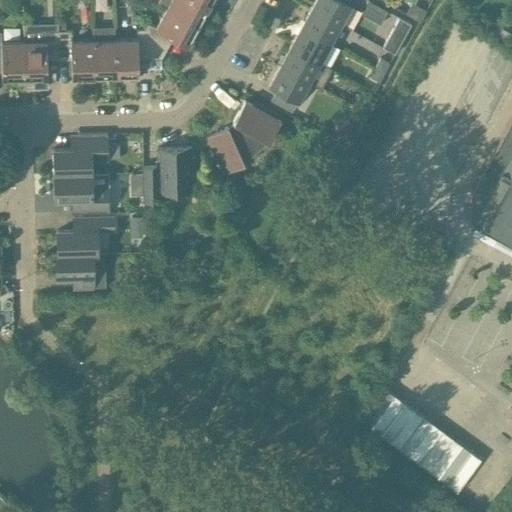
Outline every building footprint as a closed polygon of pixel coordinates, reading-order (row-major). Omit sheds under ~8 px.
[(158,0),(158,1),(166,6),(198,24),(208,5),(199,0),(158,0)] [(350,3),(352,0),(314,0),(311,7),(339,23),(340,23),(351,3),(350,3)] [(378,4),(371,17),(380,22),(387,9),(378,4)] [(147,21),(144,27),(162,57),(174,36),(187,43),(198,24),(166,6),(156,26),(147,21)] [(301,26),(329,41),(339,23),(311,7),(310,7),(311,7),(301,26)] [(382,46),(394,52),(411,22),(399,15),(382,46)] [(491,21),(486,29),(507,41),(511,33),(491,21)] [(94,74),(116,74),(115,38),(115,25),(93,25),(93,38),(94,74)] [(290,45),(319,60),(329,41),(301,26),(290,45)] [(137,27),(137,37),(115,38),(116,74),(138,73),(138,58),(162,57),(144,27),(137,27)] [(47,87),(47,59),(59,58),(58,29),(46,29),(46,39),(24,40),(24,76),(33,76),(33,87),(47,87)] [(93,38),(71,39),(71,29),(58,29),(59,58),(71,58),(71,75),(94,74),(93,38)] [(2,76),(24,76),(24,40),(1,40),(1,30),(0,30),(0,59),(1,60),(2,76)] [(280,63),(279,63),(309,79),(322,86),(332,67),(319,60),(290,45),(280,63)] [(384,71),(389,62),(380,57),(375,66),(384,71)] [(298,99),(309,79),(279,63),(269,83),(277,87),(271,98),(292,110),(298,99)] [(384,71),(375,66),(370,75),(379,80),(384,71)] [(369,112),(374,104),(363,98),(359,106),(369,112)] [(276,116),(245,99),(233,120),(233,121),(229,127),(228,125),(207,135),(223,170),(241,161),(241,160),(260,142),(261,142),(276,116)] [(511,117),(469,195),(481,200),(470,221),(476,224),(511,242),(511,117)] [(356,130),(349,127),(341,129),(337,136),(349,142),(356,130)] [(53,148),(53,173),(92,172),(91,159),(107,158),(107,131),(79,132),(79,147),(53,148)] [(158,165),(143,165),(144,200),(160,200),(160,190),(193,189),(192,146),(157,146),(158,165)] [(108,171),(92,172),(53,173),(54,198),(80,197),(81,212),(109,211),(108,171)] [(57,229),(57,252),(93,252),(97,252),(97,229),(113,228),(113,216),(81,217),(81,229),(57,229)] [(93,252),(57,252),(55,252),(55,275),(81,274),(81,286),(105,286),(105,253),(97,252),(93,252)] [(457,490),(481,458),(437,426),(385,387),(361,420),(457,490)]
